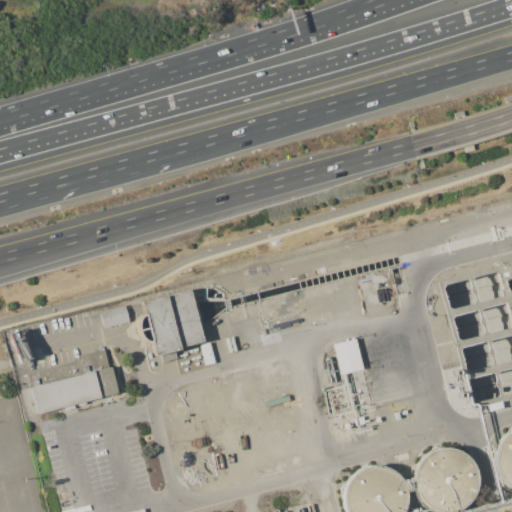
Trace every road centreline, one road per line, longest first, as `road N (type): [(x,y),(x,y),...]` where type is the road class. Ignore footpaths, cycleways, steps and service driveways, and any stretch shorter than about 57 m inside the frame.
road 1 (motorway): [(511,4),(0,151)]
road 2 (motorway): [(0,256),(411,146)]
road 3 (motorway): [(166,155),(511,54)]
road 4 (motorway): [(378,5),(53,105)]
road 5 (motorway): [(0,270),(247,190)]
